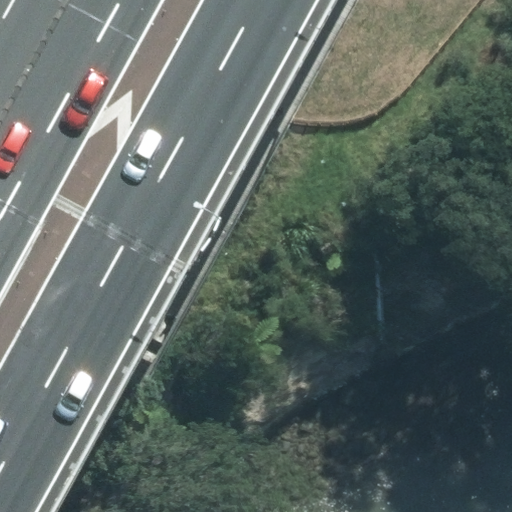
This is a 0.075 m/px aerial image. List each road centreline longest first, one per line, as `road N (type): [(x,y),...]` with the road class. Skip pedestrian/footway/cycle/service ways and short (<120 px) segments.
road 1 (motorway): [(261,0),(0,470)]
road 2 (motorway): [(0,123),(68,0)]
